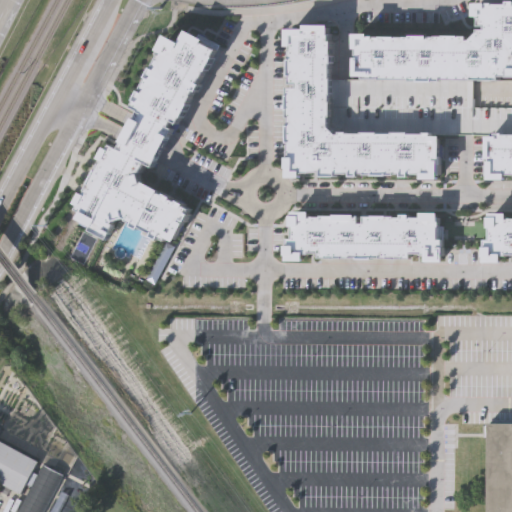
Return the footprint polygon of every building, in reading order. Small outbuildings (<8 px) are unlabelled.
[(471,36),(476,32),(477,0),(511,0),(511,77),(364,76),(364,74),(357,73),(357,62),(355,61),(355,56),(358,56),(358,36),(471,36)] [(331,126),(339,135),(439,134),(439,176),(287,175),(288,24),(331,24),(331,126)] [(146,164),(140,175),(142,184),(144,185),(145,183),(162,192),(161,193),(166,195),(166,194),(173,197),(172,198),(178,202),(179,200),(186,204),(185,205),(191,209),(188,214),(191,215),(187,224),(186,223),(176,243),(166,238),(165,240),(161,237),(159,241),(151,238),(153,234),(141,227),(139,231),(132,227),(134,223),(125,219),(114,222),(107,240),(91,232),(92,227),(78,220),(82,212),(77,210),(81,204),(79,202),(83,196),(84,197),(104,158),(102,158),(106,151),(108,152),(111,145),(117,148),(130,125),(138,110),(132,107),(169,40),(182,47),(189,34),(197,39),(199,35),(220,46),(175,130),(173,129),(157,158),(152,167),(146,164)] [(333,79),(344,79),(511,77),(511,130),(486,134),(467,134),(439,134),(342,133),(333,120),(333,79)] [(486,134),(511,130),(511,170),(486,172),(486,134)] [(409,256),(318,256),(318,251),(308,251),(308,252),(301,252),(301,257),(288,257),(288,252),(285,253),(286,237),(292,237),(291,215),(294,215),(294,212),(307,212),(307,215),(321,215),(321,214),(335,214),(335,215),(351,215),(351,214),(358,214),(358,221),(364,221),(364,215),(401,215),(401,212),(409,212),(408,215),(422,215),(422,212),(435,212),(435,215),(438,215),(438,224),(441,224),(441,252),(439,252),(439,256),(427,257),(426,252),(420,252),(420,251),(409,251),(409,256)] [(490,214),(508,214),(509,217),(511,217),(511,258),(482,258),(482,238),(489,239),(490,214)] [(511,422),(511,511),(489,511),(490,422),(511,422)] [(0,479),(0,439),(40,462),(35,471),(40,474),(45,465),(65,476),(45,511),(20,511),(34,486),(28,483),(23,492),(0,479)]
